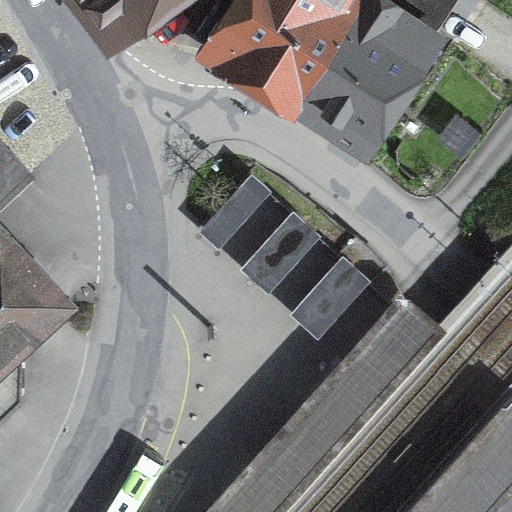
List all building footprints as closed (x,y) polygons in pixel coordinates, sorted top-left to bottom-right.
[(93,0),(110,22),(138,1),(154,24),(186,0),(93,0)] [(225,47),(300,94),(360,0),(244,0),(252,5),(225,47)] [(385,0),(360,0),(300,94),(357,130),(424,25),(385,0)] [(0,67),(0,109),(0,110),(44,75),(23,49),(0,67)] [(0,199),(30,172),(0,140),(0,199)] [(0,414),(19,397),(20,359),(6,343),(55,297),(0,236),(0,414)]
